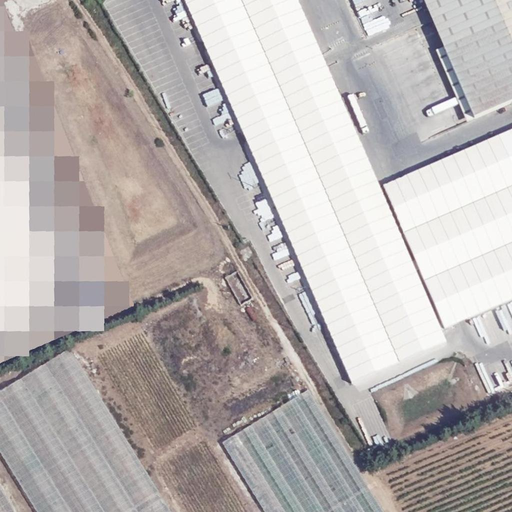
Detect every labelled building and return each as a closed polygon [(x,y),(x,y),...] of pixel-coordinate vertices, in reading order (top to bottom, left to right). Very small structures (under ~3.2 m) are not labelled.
[(441,332),(511,301),(511,132),(378,190),(296,0),(127,0),(193,153),(243,131),(352,385),(446,345),(441,332)] [(353,8),(358,20),(378,13),(373,0),(353,8)] [(423,0),(444,49),(503,23),(493,0),(423,0)] [(511,0),(493,0),(503,23),(444,49),(474,120),(511,103),(511,0)] [(365,37),(385,29),(378,13),(359,21),(365,37)] [(247,172),(248,183),(256,182),(254,171),(247,172)] [(215,282),(221,292),(229,287),(223,277),(215,282)] [(36,511),(168,511),(71,353),(0,393),(0,451),(18,481),(36,511)] [(383,511),(353,463),(308,391),(223,444),(264,511),(383,511)] [(14,511),(0,487),(0,511),(14,511)]
